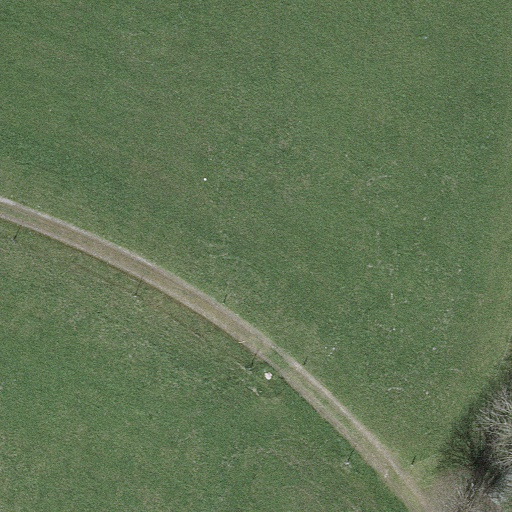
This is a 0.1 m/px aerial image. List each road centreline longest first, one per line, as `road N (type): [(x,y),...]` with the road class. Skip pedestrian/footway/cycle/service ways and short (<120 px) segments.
road 1 (track): [(0,219),(212,315),(343,423),(386,480)]
road 2 (track): [(386,480),(412,490),(459,480),(511,411)]
